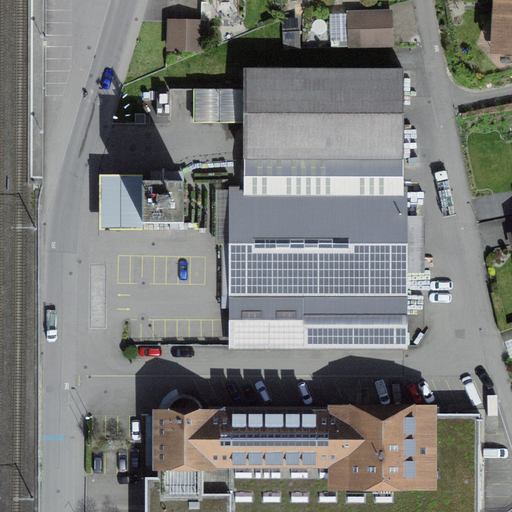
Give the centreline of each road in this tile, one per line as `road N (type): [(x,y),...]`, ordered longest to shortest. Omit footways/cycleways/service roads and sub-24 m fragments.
road 1 (residential): [(60,511),(62,223),(123,0)]
road 2 (residential): [(442,101),(492,365),(511,426)]
